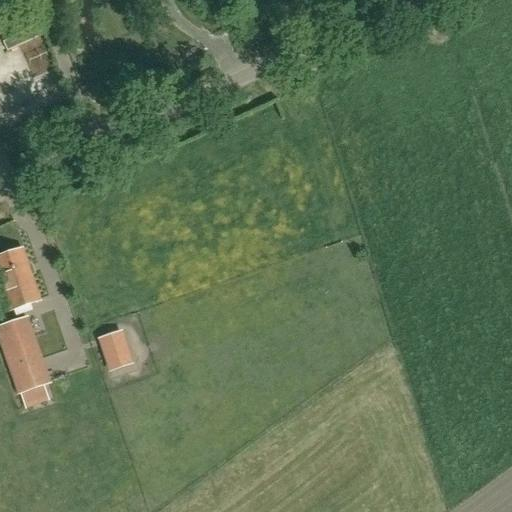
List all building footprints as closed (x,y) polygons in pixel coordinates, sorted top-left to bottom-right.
[(43,35),(39,26),(2,43),(7,52),(43,35)] [(0,284),(9,311),(39,300),(22,251),(0,258),(0,284)] [(22,320),(0,327),(0,346),(17,394),(44,385),(22,320)] [(121,333),(100,340),(110,370),(131,362),(121,333)] [(33,412),(58,402),(52,388),(28,398),(33,412)]
